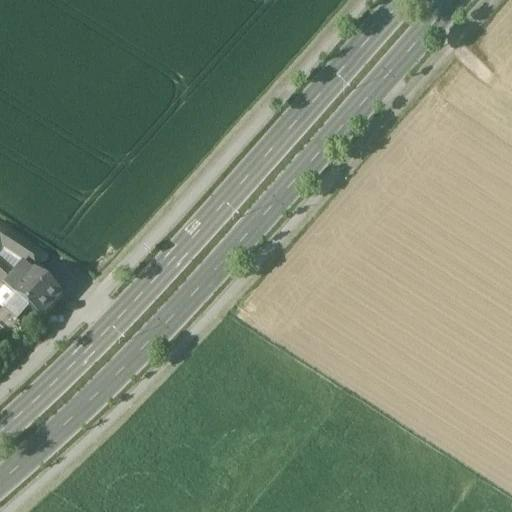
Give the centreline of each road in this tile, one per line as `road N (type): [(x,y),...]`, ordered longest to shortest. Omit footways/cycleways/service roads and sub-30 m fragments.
road 1 (primary): [(0,481),(83,410),(223,264),(461,0)]
road 2 (primary): [(399,0),(110,329),(0,428)]
